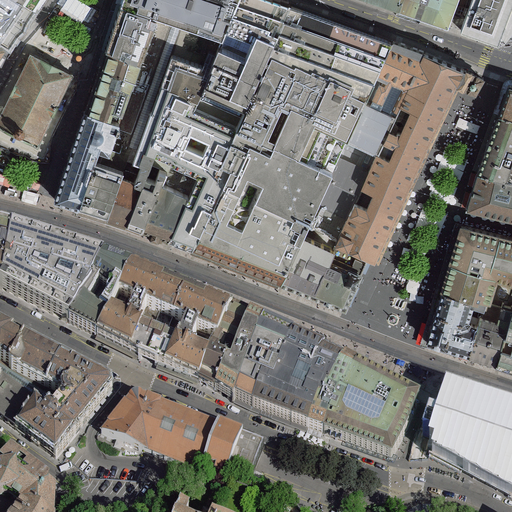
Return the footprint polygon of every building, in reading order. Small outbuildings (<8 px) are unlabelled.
[(0,0),(0,59),(23,25),(37,4),(30,0),(0,0)] [(85,0),(58,0),(56,5),(83,18),(91,3),(85,0)] [(230,40),(247,0),(126,0),(125,7),(160,18),(172,22),(178,23),(183,25),(230,40)] [(250,112),(297,10),(278,3),(268,0),(247,0),(230,40),(208,95),(229,103),(250,112)] [(372,0),(388,5),(399,9),(401,0),(372,0)] [(401,0),(399,9),(424,17),(448,26),(457,0),(401,0)] [(511,0),(471,0),(470,5),(461,30),(499,44),(502,35),(511,5),(511,0)] [(160,18),(125,7),(122,16),(119,26),(154,37),(160,18)] [(239,166),(198,248),(244,267),(288,285),(314,233),(325,209),(351,153),(357,139),(374,101),(385,77),(399,45),(384,40),(334,23),(297,10),(250,112),(230,162),(239,166)] [(168,36),(172,22),(160,18),(154,37),(145,65),(143,69),(140,79),(126,122),(119,142),(131,147),(136,132),(145,105),(155,74),(157,69),(168,36)] [(208,95),(230,40),(183,25),(174,50),(165,77),(208,95)] [(154,37),(119,26),(113,42),(111,49),(108,57),(105,67),(129,75),(140,79),(143,69),(145,65),(154,37)] [(415,51),(399,45),(385,77),(392,80),(390,84),(386,83),(380,97),(389,101),(398,82),(409,87),(399,109),(404,111),(407,106),(428,56),(415,51)] [(34,51),(0,120),(0,127),(39,146),(75,70),(34,51)] [(467,69),(428,56),(407,106),(416,110),(444,120),(453,101),(459,87),(467,69)] [(98,87),(90,110),(126,122),(140,79),(129,75),(105,67),(98,87)] [(467,69),(459,87),(462,88),(476,97),(481,88),(486,78),(467,69)] [(195,193),(175,240),(188,244),(198,248),(239,166),(230,162),(250,112),(229,103),(208,95),(165,77),(155,108),(174,114),(173,118),(177,120),(162,154),(157,165),(174,171),(169,183),(195,193)] [(511,86),(509,86),(499,114),(511,117),(511,86)] [(383,151),(387,153),(392,141),(397,129),(403,115),(387,106),(389,101),(380,97),(378,102),(374,101),(357,139),(383,151)] [(174,114),(155,108),(148,131),(141,150),(138,160),(147,163),(140,182),(148,184),(150,184),(157,165),(162,154),(177,120),(173,118),(174,114)] [(71,207),(84,211),(101,161),(104,150),(111,152),(115,153),(119,142),(126,122),(90,110),(86,123),(70,168),(57,203),(71,207)] [(374,173),(412,190),(434,142),(444,120),(416,110),(407,133),(397,129),(392,141),(387,153),(383,151),(374,173)] [(488,143),(477,171),(511,178),(511,117),(499,114),(488,143)] [(131,147),(119,142),(115,153),(111,152),(107,163),(131,171),(134,159),(138,160),(141,150),(138,149),(136,148),(131,147)] [(338,245),(374,262),(378,263),(393,232),(412,190),(374,173),(366,170),(367,168),(359,164),(362,157),(351,153),(325,209),(351,219),(338,245)] [(147,163),(138,160),(132,179),(140,182),(147,163)] [(101,161),(84,211),(98,216),(113,220),(128,178),(131,171),(107,163),(101,161)] [(148,184),(133,226),(141,228),(149,231),(169,183),(174,171),(157,165),(150,184),(148,184)] [(511,178),(477,171),(471,188),(466,202),(511,213),(511,178)] [(128,178),(113,220),(123,223),(133,226),(148,184),(140,182),(132,179),(128,178)] [(169,183),(149,231),(163,236),(175,240),(195,193),(169,183)] [(338,245),(351,219),(325,209),(314,233),(338,245)] [(450,247),(447,258),(496,274),(489,297),(511,304),(511,234),(484,227),(457,220),(450,247)] [(0,287),(3,282),(12,234),(0,230),(0,287)] [(314,233),(288,285),(321,298),(353,312),(366,280),(374,262),(338,245),(314,233)] [(16,235),(12,234),(3,282),(0,287),(0,288),(9,293),(17,297),(33,305),(60,319),(70,323),(95,290),(92,288),(105,262),(96,259),(77,253),(37,242),(16,235)] [(446,264),(441,283),(485,296),(489,297),(496,274),(447,258),(446,264)] [(117,267),(105,262),(92,288),(95,290),(70,323),(76,327),(90,334),(97,337),(113,314),(132,272),(117,267)] [(113,314),(97,337),(132,355),(150,363),(156,366),(188,294),(178,290),(132,272),(113,314)] [(445,348),(466,354),(485,296),(441,283),(435,301),(422,341),(445,348)] [(188,294),(156,366),(183,377),(200,383),(211,357),(216,347),(233,313),(215,306),(188,294)] [(485,296),(466,354),(475,357),(496,363),(511,312),(511,304),(489,297),(485,296)] [(511,312),(496,363),(511,368),(511,312)] [(243,317),(233,313),(216,347),(220,349),(226,351),(231,353),(232,351),(236,352),(251,321),(243,317)] [(227,364),(216,391),(225,397),(234,403),(235,401),(259,339),(264,327),(260,325),(251,321),(236,352),(232,351),(231,353),(227,364)] [(273,331),(264,327),(259,339),(235,401),(253,409),(263,385),(268,368),(265,367),(279,334),(273,331)] [(0,384),(2,381),(0,379),(0,364),(0,365),(1,362),(4,364),(10,367),(9,370),(10,371),(25,341),(18,337),(0,328),(0,384)] [(268,368),(263,385),(274,389),(295,341),(286,337),(279,334),(265,367),(268,368)] [(47,389),(62,359),(30,343),(25,341),(10,371),(47,389)] [(309,347),(295,341),(274,389),(263,385),(253,409),(279,419),(308,431),(319,405),(323,404),(327,394),(329,395),(331,391),(345,365),(333,358),(309,347)] [(215,356),(220,349),(216,347),(211,357),(219,361),(215,356)] [(226,351),(223,359),(223,362),(227,364),(231,353),(226,351)] [(211,357),(200,383),(216,391),(227,364),(223,362),(219,361),(211,357)] [(35,404),(16,430),(36,445),(56,458),(83,426),(113,391),(110,384),(70,363),(62,359),(47,389),(52,392),(59,395),(60,400),(50,412),(46,412),(35,404)] [(10,371),(9,370),(10,367),(4,364),(1,362),(0,365),(0,364),(0,379),(2,381),(6,376),(10,371)] [(316,434),(324,436),(340,397),(343,399),(357,371),(352,368),(345,365),(331,391),(329,395),(327,394),(323,404),(319,405),(308,431),(316,434)] [(47,389),(10,371),(6,376),(2,381),(35,404),(40,398),(47,389)] [(340,397),(324,436),(343,443),(392,460),(407,433),(419,402),(396,390),(384,384),(357,371),(343,399),(340,397)] [(2,381),(0,384),(0,418),(1,419),(16,430),(35,404),(2,381)] [(52,392),(47,389),(40,398),(35,404),(46,412),(50,412),(60,400),(59,395),(52,392)] [(136,398),(131,401),(125,407),(102,435),(160,458),(191,470),(206,472),(208,466),(216,468),(215,472),(227,476),(230,470),(243,438),(159,405),(152,402),(143,399),(136,398)] [(436,455),(477,477),(484,445),(490,445),(497,414),(447,398),(434,442),(439,443),(436,455)] [(511,418),(497,414),(490,445),(484,445),(477,477),(504,493),(511,497),(511,418)] [(243,438),(230,470),(253,480),(265,446),(243,438)] [(0,468),(0,494),(3,495),(4,501),(13,499),(23,504),(39,511),(52,511),(54,497),(55,491),(48,487),(49,482),(25,464),(19,460),(11,455),(5,462),(0,468)]
